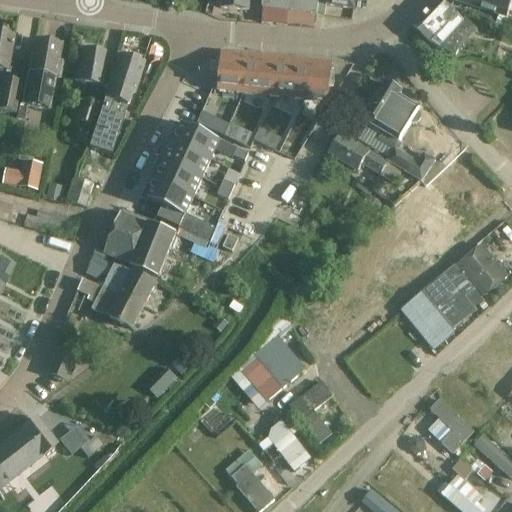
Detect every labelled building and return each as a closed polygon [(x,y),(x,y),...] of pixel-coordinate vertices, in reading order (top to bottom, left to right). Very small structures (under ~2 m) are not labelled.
[(218,0),(218,4),(220,7),(220,10),(248,12),(249,0),(218,0)] [(262,0),(261,9),(324,18),(325,7),(354,11),(355,2),(367,4),(367,0),(262,0)] [(506,20),(511,5),(511,0),(454,0),(453,2),(481,12),(482,11),(495,15),(494,16),(506,20)] [(463,24),(439,1),(413,28),(427,42),(440,48),(463,24)] [(11,37),(8,34),(1,33),(0,33),(0,72),(7,74),(13,38),(11,37)] [(42,111),(45,96),(48,79),(58,80),(58,81),(62,64),(61,63),(61,64),(58,63),(61,47),(60,47),(34,43),(34,42),(28,75),(27,75),(21,107),(42,111)] [(95,53),(94,49),(87,49),(84,51),(81,50),(75,84),(89,87),(88,93),(100,95),(107,55),(95,53)] [(221,55),(218,93),(242,95),(304,101),(304,104),(318,105),(327,106),(328,87),(332,88),(333,77),(329,77),(330,64),(294,61),(221,55)] [(133,97),(143,64),(142,64),(119,57),(118,56),(103,102),(88,150),(111,158),(123,119),(126,109),(127,109),(131,97),(133,97)] [(2,80),(0,88),(0,112),(16,116),(21,84),(2,80)] [(393,151),(387,163),(411,177),(420,163),(399,151),(403,145),(400,143),(412,123),(414,124),(418,123),(421,118),(420,115),(418,113),(420,110),(400,98),(402,95),(385,84),(362,122),(383,135),(377,141),(393,151)] [(81,102),(75,122),(92,127),(98,107),(81,102)] [(181,125),(172,144),(210,162),(219,142),(181,125)] [(357,173),(362,165),(394,185),(401,174),(340,137),(328,156),(357,173)] [(172,144),(164,163),(202,180),(210,162),(172,144)] [(236,150),(233,157),(245,162),(248,155),(236,150)] [(23,162),(18,189),(38,192),(43,165),(23,162)] [(164,163),(155,181),(193,199),(202,180),(164,163)] [(93,186),(77,181),(69,204),(86,210),(93,186)] [(155,181),(146,201),(184,218),(193,199),(155,181)] [(223,181),(220,189),(231,193),(234,186),(223,181)] [(446,189),(472,217),(480,209),(454,181),(446,189)] [(50,185),(46,200),(62,204),(66,189),(50,185)] [(411,205),(422,220),(446,201),(435,186),(411,205)] [(220,189),(217,196),(228,201),(231,193),(220,189)] [(28,216),(24,228),(46,233),(46,232),(67,238),(72,220),(38,211),(36,218),(28,216)] [(454,211),(439,216),(446,236),(460,231),(454,211)] [(111,238),(167,259),(176,237),(121,214),(111,238)] [(418,270),(438,255),(408,215),(393,225),(400,235),(386,245),(401,266),(410,260),(418,270)] [(491,234),(511,257),(511,227),(506,221),(491,234)] [(229,237),(223,249),(232,253),(238,241),(229,237)] [(167,259),(111,238),(104,256),(130,266),(129,268),(158,280),(167,259)] [(459,265),(485,296),(507,276),(481,246),(459,265)] [(131,275),(115,267),(115,266),(94,256),(85,275),(98,281),(101,277),(108,280),(103,290),(144,310),(156,286),(131,274),(131,275)] [(0,265),(0,290),(1,291),(11,271),(0,265)] [(435,352),(456,334),(454,331),(477,311),(466,298),(476,290),(456,266),(455,267),(401,312),(427,343),(432,348),(435,352)] [(133,332),(144,310),(103,290),(83,281),(77,293),(97,302),(93,312),(108,319),(108,320),(133,332)] [(345,328),(367,320),(353,281),(331,289),(345,328)] [(257,361),(242,374),(267,403),(303,372),(276,340),(255,358),(257,361)] [(76,357),(57,348),(45,375),(65,384),(76,357)] [(166,368),(150,385),(162,396),(178,380),(166,368)] [(289,407),(301,422),(332,399),(320,384),(289,407)] [(460,458),(471,446),(465,441),(474,432),(439,399),(430,409),(441,419),(430,431),(443,443),(441,445),(452,456),(454,453),(460,458)] [(0,490),(56,447),(36,421),(0,448),(0,490)] [(271,432),(270,437),(297,473),(307,466),(290,443),(295,439),(283,423),(271,432)] [(471,449),(511,484),(511,482),(511,457),(485,434),(471,449)] [(257,511),(262,511),(275,501),(253,475),(264,466),(251,451),(227,471),(240,486),(238,488),(257,511)] [(473,473),(459,462),(452,471),(465,482),(473,473)] [(457,477),(442,495),(462,511),(486,511),(474,502),(479,496),(457,477)] [(402,511),(378,490),(370,499),(383,511),(402,511)] [(138,511),(139,511),(121,494),(103,511),(138,511)]
